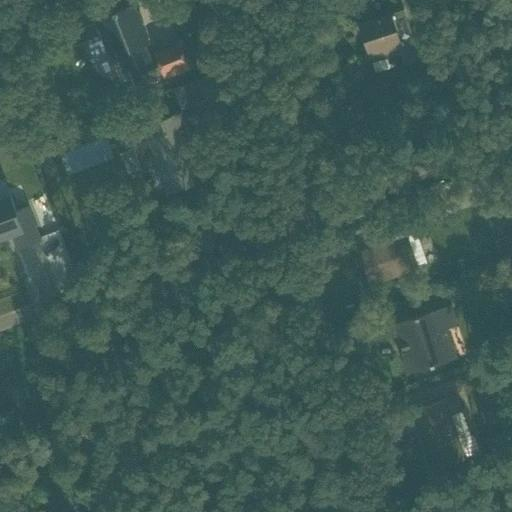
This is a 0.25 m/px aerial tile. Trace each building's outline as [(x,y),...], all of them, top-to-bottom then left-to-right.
[(129,85),(173,68),(146,0),(125,0),(99,10),(129,85)] [(374,57),(409,46),(397,8),(362,20),(374,57)] [(371,62),(371,73),(387,73),(387,61),(371,62)] [(155,194),(213,180),(196,107),(138,121),(155,194)] [(0,212),(0,239),(8,236),(14,251),(38,241),(24,204),(0,212)] [(372,282),(430,264),(419,229),(361,246),(372,282)] [(409,372),(468,355),(453,305),(394,323),(409,372)] [(443,466),(482,453),(468,410),(428,424),(443,466)]
